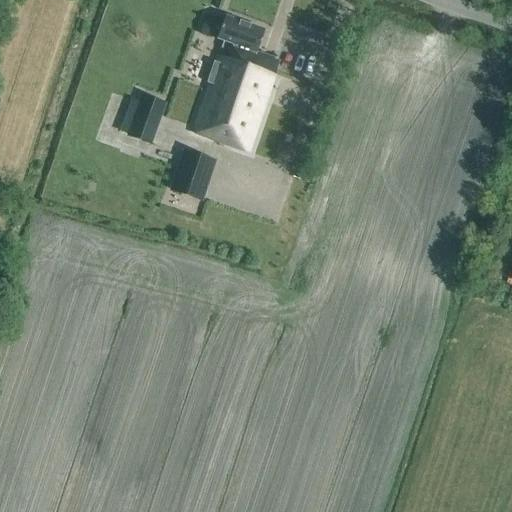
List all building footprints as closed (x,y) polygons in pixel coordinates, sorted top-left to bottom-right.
[(223,42),(192,134),(248,153),(279,62),(256,54),(264,32),(224,18),(216,40),(223,42)] [(215,26),(204,22),(199,35),(210,39),(215,26)] [(162,106),(142,98),(127,136),(146,144),(162,106)] [(211,162),(186,154),(173,192),(198,200),(211,162)] [(511,281),(511,241),(498,276),(511,281)]
